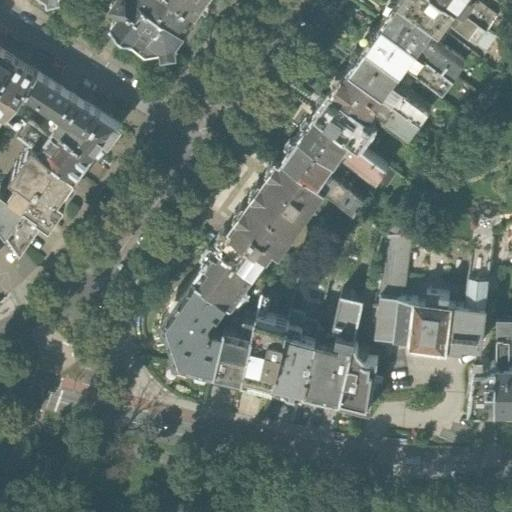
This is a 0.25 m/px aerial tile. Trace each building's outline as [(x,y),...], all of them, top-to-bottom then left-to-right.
[(176,44),(196,14),(177,0),(111,0),(107,6),(117,13),(108,26),(144,53),(160,51),(161,56),(178,53),(176,44)] [(177,0),(196,14),(206,0),(177,0)] [(424,48),(454,70),(464,56),(441,39),(436,40),(432,37),(441,26),(439,25),(405,0),(387,0),(387,2),(387,7),(388,8),(382,17),(424,48)] [(405,0),(439,25),(446,17),(456,3),(452,0),(405,0)] [(497,11),(481,0),(458,0),(456,3),(487,25),(497,11)] [(456,3),(446,17),(477,39),(487,25),(456,3)] [(365,40),(407,71),(413,62),(424,48),(382,17),(375,27),(373,26),(368,26),(364,31),(366,36),(367,37),(365,40)] [(390,93),(398,82),(407,71),(365,40),(360,47),(355,44),(349,52),(353,56),(349,62),(384,89),(390,93)] [(0,77),(16,54),(0,44),(0,77)] [(454,70),(424,48),(413,62),(443,84),(454,70)] [(0,118),(27,83),(38,68),(16,54),(0,77),(0,118)] [(349,62),(331,85),(367,111),(373,102),(384,89),(349,62)] [(64,109),(56,120),(93,148),(104,133),(109,136),(120,120),(38,68),(27,83),(64,109)] [(390,93),(420,115),(430,102),(407,84),(402,85),(398,82),(390,93)] [(315,107),(315,108),(356,138),(360,141),(376,118),(367,111),(331,85),(315,107)] [(384,89),(373,102),(410,129),(420,115),(390,93),(384,89)] [(299,129),(340,160),(347,151),(356,138),(315,108),(310,115),(309,115),(299,129)] [(34,139),(76,171),(93,148),(56,120),(50,116),(43,125),(31,116),(21,129),(34,139)] [(289,144),(283,151),(326,182),(334,168),(340,160),(299,129),(288,144),(289,144)] [(387,161),(360,141),(356,138),(347,151),(378,174),(387,161)] [(3,181),(0,184),(0,210),(22,241),(42,212),(50,219),(65,198),(60,194),(76,171),(34,139),(12,169),(19,174),(10,187),(3,181)] [(265,171),(248,195),(293,227),(326,182),(283,151),(280,156),(278,154),(265,171)] [(334,168),(326,182),(355,204),(365,190),(334,168)] [(279,244),(293,227),(248,195),(239,206),(229,220),(231,221),(218,239),(255,266),(274,240),(279,244)] [(474,230),(465,297),(486,300),(495,232),(474,230)] [(407,233),(389,232),(387,249),(385,249),(379,300),(373,299),(371,317),(376,318),(375,329),(379,329),(381,331),(382,332),(384,333),(387,333),(389,333),(390,331),(392,330),(428,335),(461,339),(462,335),(481,338),(483,320),(486,300),(465,297),(449,295),(450,286),(427,284),(426,295),(418,295),(418,292),(399,290),(400,285),(405,285),(412,233),(407,232),(407,233)] [(194,273),(226,295),(237,304),(240,299),(247,290),(246,278),(255,266),(218,239),(215,243),(208,244),(202,252),(202,260),(194,273)] [(215,364),(223,326),(212,323),(210,324),(207,316),(213,308),(216,309),(226,295),(194,273),(183,287),(177,288),(171,296),(172,301),(163,314),(161,315),(165,325),(168,326),(173,341),(172,345),(176,354),(178,354),(194,357),(197,363),(206,365),(210,363),(215,364)] [(342,286),(333,323),(355,328),(363,291),(342,286)] [(304,385),(319,320),(319,318),(304,315),(305,311),(290,308),(288,317),(273,377),(284,380),(287,384),(286,386),(297,389),(298,387),(301,384),(304,385)] [(242,369),(256,312),(243,309),(242,315),(230,313),(224,320),(223,326),(215,364),(242,369)] [(273,377),(288,317),(256,312),(242,369),(273,377)] [(497,351),(497,357),(511,357),(511,312),(497,312),(497,351)] [(333,323),(319,320),(304,385),(317,388),(316,393),(327,395),(328,390),(340,393),(355,328),(333,323)] [(355,328),(340,393),(371,400),(379,350),(369,348),(360,343),(357,337),(355,328)] [(468,401),(497,401),(497,357),(497,351),(492,355),(481,359),(473,359),(468,401)] [(511,357),(497,357),(497,401),(506,401),(511,401),(511,357)]
